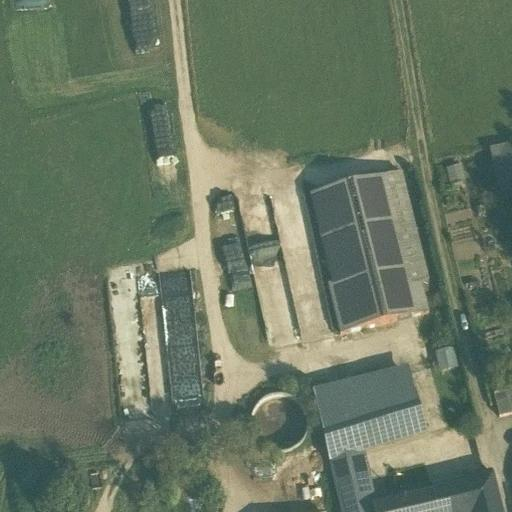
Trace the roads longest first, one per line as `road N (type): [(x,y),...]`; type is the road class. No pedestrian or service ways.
road 1 (track): [(508,511),(432,211),(397,0)]
road 2 (track): [(173,0),(222,441)]
